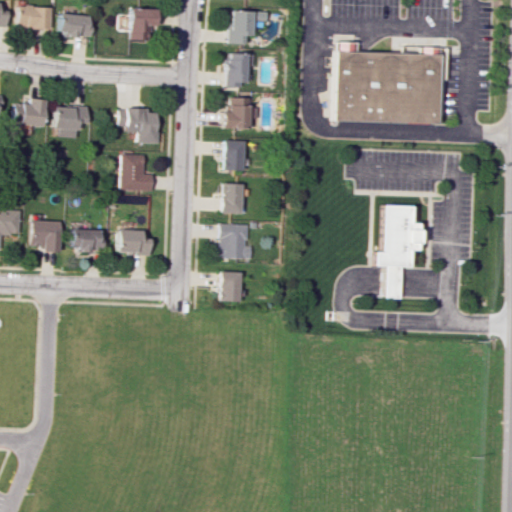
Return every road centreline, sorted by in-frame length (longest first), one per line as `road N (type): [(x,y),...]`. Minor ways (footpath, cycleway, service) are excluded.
road 1 (residential): [(174,290),(185,0)]
road 2 (residential): [(184,78),(79,74),(0,59)]
road 3 (residential): [(0,282),(174,290)]
